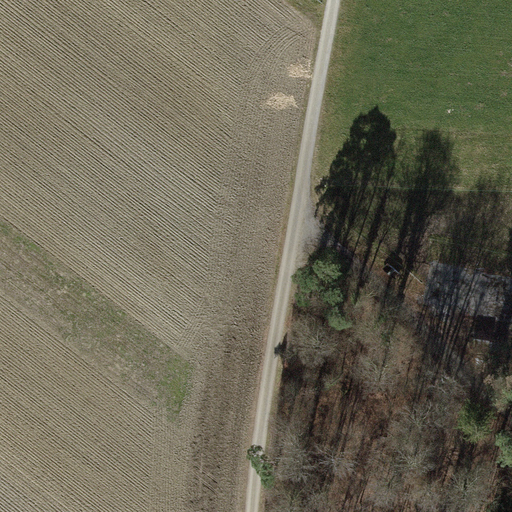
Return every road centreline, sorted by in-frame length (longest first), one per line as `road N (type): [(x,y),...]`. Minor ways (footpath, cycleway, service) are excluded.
road 1 (track): [(333,0),(261,412),(254,511)]
road 2 (track): [(511,407),(370,271),(297,216)]
